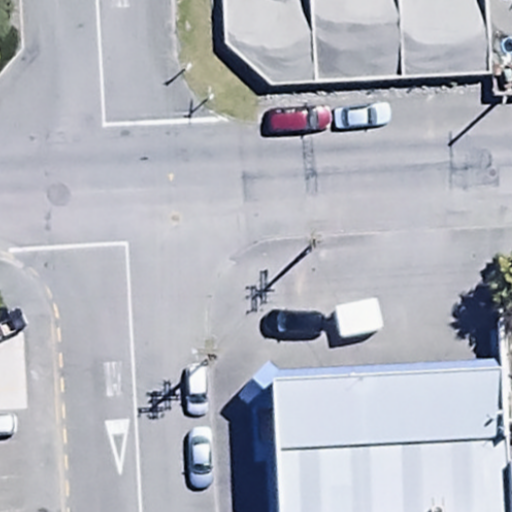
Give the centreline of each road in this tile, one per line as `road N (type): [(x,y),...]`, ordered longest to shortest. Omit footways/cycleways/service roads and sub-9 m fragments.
road 1 (unclassified): [(511,171),(106,190)]
road 2 (unclassified): [(121,511),(106,190)]
road 3 (residential): [(106,190),(100,0)]
